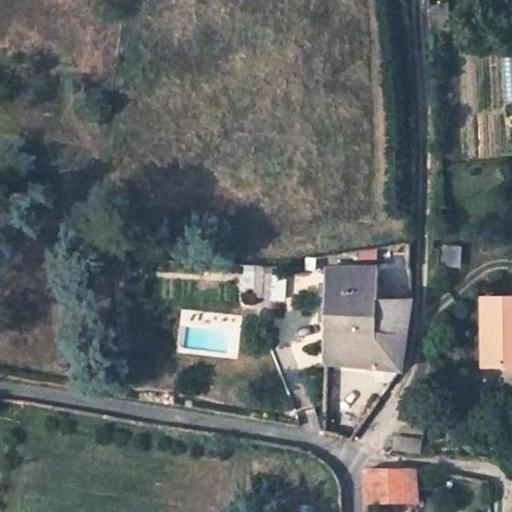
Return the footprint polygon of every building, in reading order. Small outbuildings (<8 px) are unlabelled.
[(428,0),(429,15),(449,14),(447,0),(428,0)] [(325,360),(400,369),(412,295),(397,294),(385,293),(386,261),(324,271),(325,360)] [(267,300),(269,267),(254,266),(253,299),(267,300)] [(486,365),(511,364),(511,298),(485,299),(486,365)] [(417,501),(416,489),(415,470),(364,470),(366,504),(417,501)] [(415,470),(416,489),(431,488),(430,470),(415,470)]
